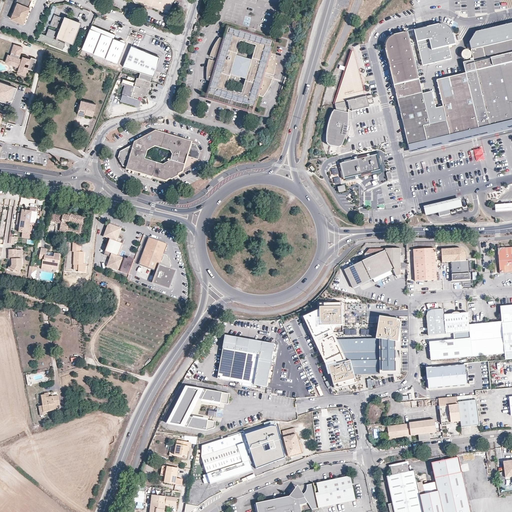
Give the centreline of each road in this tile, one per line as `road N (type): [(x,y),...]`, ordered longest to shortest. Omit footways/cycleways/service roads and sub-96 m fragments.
road 1 (unclassified): [(511,12),(471,21),(431,13),(376,34),(374,62),(412,203)]
road 2 (residential): [(511,292),(416,302),(411,379),(355,399)]
road 3 (secondary): [(103,511),(143,407),(185,339)]
road 4 (residential): [(200,511),(310,461),(365,455)]
road 5 (residential): [(365,455),(511,436)]
road 6 (unclassified): [(98,141),(113,125),(163,104),(183,42)]
road 7 (secondary): [(330,0),(292,136)]
road 8 (tertiary): [(212,201),(182,211),(119,197),(95,178)]
road 9 (tertiary): [(85,197),(165,215),(198,237)]
